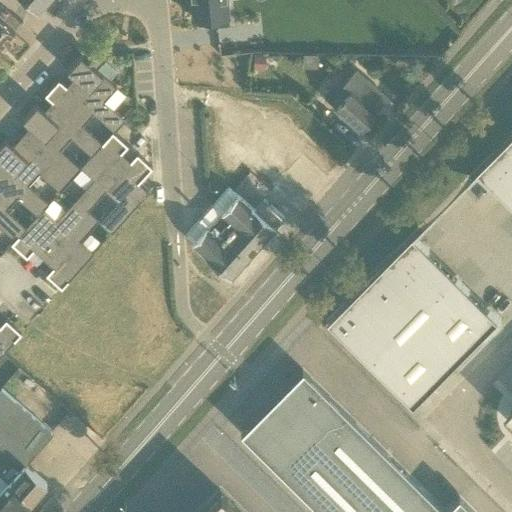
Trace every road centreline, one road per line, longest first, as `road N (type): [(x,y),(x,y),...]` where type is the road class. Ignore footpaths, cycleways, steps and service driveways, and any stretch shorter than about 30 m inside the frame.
road 1 (secondary): [(86,511),(511,32)]
road 2 (residential): [(176,242),(154,0)]
road 3 (residential): [(0,104),(84,9),(153,0)]
road 4 (unclassified): [(511,489),(444,420),(511,349)]
